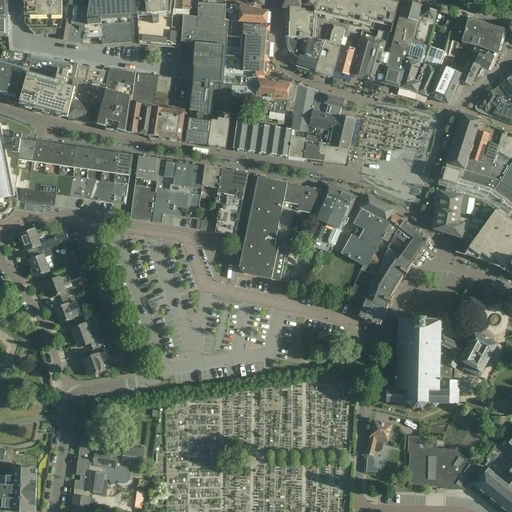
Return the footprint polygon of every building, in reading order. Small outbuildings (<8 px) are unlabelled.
[(59,35),(62,19),(61,0),(24,0),(24,2),(25,2),(25,24),(34,35),(59,35)] [(82,43),(88,0),(68,0),(65,19),(62,19),(59,35),(59,39),(58,39),(58,40),(82,43)] [(88,0),(82,43),(90,45),(90,44),(102,44),(102,45),(139,43),(136,0),(88,0)] [(178,49),(180,29),(172,28),(174,9),(175,9),(175,0),(136,0),(139,43),(139,45),(170,48),(178,49)] [(181,16),(185,16),(189,16),(197,18),(199,3),(198,3),(198,1),(190,0),(175,0),(175,9),(174,9),(172,28),(180,29),(181,16)] [(282,0),(282,8),(286,8),(317,11),(317,0),(282,0)] [(317,0),(317,11),(316,26),(333,30),(333,28),(344,31),(343,37),(360,41),(361,34),(367,35),(376,38),(378,31),(390,35),(390,33),(391,34),(399,1),(400,1),(400,0),(398,0),(317,0)] [(399,16),(417,21),(421,6),(421,5),(404,0),(399,16)] [(194,83),(189,119),(186,142),(210,146),(214,110),(215,106),(217,85),(248,87),(248,78),(266,79),(267,58),(269,59),(271,41),(269,41),(270,27),(267,26),(267,23),(224,21),(225,5),(199,3),(197,18),(189,16),(185,16),(183,43),(196,44),(194,67),(195,67),(194,83)] [(237,5),(225,5),(224,21),(267,23),(268,11),(256,10),(256,7),(237,6),(237,5)] [(410,46),(399,87),(418,92),(421,82),(414,80),(419,64),(420,64),(424,51),(425,51),(437,11),(421,6),(417,21),(410,46)] [(317,11),(286,8),(286,37),(325,40),(326,38),(330,40),(333,30),(316,26),(317,11)] [(417,21),(399,16),(392,44),(389,54),(382,83),(399,87),(410,46),(417,21)] [(468,20),(464,33),(462,43),(473,46),(480,48),(494,53),(498,54),(505,29),(468,20)] [(320,56),(315,72),(332,77),(333,71),(340,46),(343,47),(355,50),(355,47),(358,48),(360,41),(357,40),(343,37),(344,31),(333,28),(333,30),(330,40),(326,38),(325,40),(320,56)] [(438,45),(442,30),(436,29),(431,44),(438,45)] [(378,31),(376,38),(365,78),(375,81),(382,83),(389,54),(383,52),(385,46),(386,47),(390,35),(378,31)] [(365,78),(376,38),(367,35),(361,34),(360,41),(358,48),(355,47),(355,50),(354,53),(356,54),(351,73),(353,73),(352,76),(361,79),(362,77),(365,78)] [(320,56),(325,40),(286,37),(285,37),(285,38),(288,38),(288,41),(288,45),(289,47),(291,50),(293,53),(296,55),(298,56),(299,56),(299,54),(313,58),(314,54),(320,56)] [(340,46),(333,71),(352,76),(353,73),(351,73),(356,54),(354,53),(355,50),(340,46)] [(429,49),(426,48),(425,51),(424,51),(420,64),(419,64),(414,80),(421,82),(418,92),(428,95),(441,64),(443,59),(443,58),(444,55),(445,52),(430,46),(429,49)] [(471,50),(466,61),(467,61),(474,64),(471,72),(477,74),(480,67),(487,70),(488,70),(494,57),(493,56),(494,53),(480,48),(473,46),(471,50)] [(0,98),(0,99),(14,103),(19,85),(21,86),(28,55),(4,50),(2,60),(0,59),(0,98)] [(315,72),(320,56),(314,54),(313,58),(299,54),(299,56),(296,66),(315,72)] [(467,61),(466,61),(452,54),(449,62),(443,59),(441,64),(428,95),(448,104),(459,80),(467,61)] [(55,60),(28,55),(21,86),(19,85),(14,103),(25,106),(25,108),(32,110),(32,108),(43,111),(42,113),(49,115),(49,113),(68,117),(78,65),(78,64),(55,60)] [(474,64),(467,61),(459,80),(471,86),(477,74),(471,72),(474,64)] [(90,123),(96,124),(110,69),(104,69),(103,71),(78,65),(68,117),(90,123)] [(110,69),(96,124),(127,133),(127,132),(136,73),(110,69)] [(149,135),(158,76),(136,73),(127,132),(149,135)] [(511,75),(497,87),(493,90),(494,92),(495,91),(502,97),(503,98),(507,101),(511,103),(511,75)] [(172,78),(158,76),(149,135),(181,140),(187,102),(169,99),(172,78)] [(266,80),(266,79),(248,78),(248,87),(217,85),(215,106),(231,107),(232,98),(248,99),(264,101),(263,105),(270,106),(271,106),(274,99),(276,81),(266,80)] [(269,111),(269,112),(285,114),(286,111),(285,111),(290,83),(276,81),(274,99),(271,106),(270,106),(269,111)] [(286,111),(294,112),(298,85),(290,83),(285,111),(286,111)] [(314,109),(317,92),(317,91),(298,85),(294,112),(292,126),(291,130),(292,130),(308,133),(309,133),(311,126),(314,109)] [(495,91),(494,92),(492,93),(490,92),(489,93),(477,103),(475,104),(475,106),(475,109),(476,110),(478,111),(491,117),(498,107),(502,109),(507,101),(503,98),(502,97),(495,91)] [(317,92),(314,109),(339,116),(341,108),(342,108),(344,99),(328,95),(317,92)] [(511,124),(511,103),(507,101),(502,109),(498,107),(491,117),(511,124)] [(339,116),(314,109),(311,126),(330,131),(328,141),(331,142),(330,147),(349,150),(350,145),(355,147),(361,121),(356,120),(339,116)] [(231,113),(214,110),(210,146),(227,148),(231,113)] [(473,146),(480,123),(480,120),(463,114),(455,139),(456,139),(457,141),(473,146)] [(0,221),(3,221),(1,212),(3,211),(7,219),(8,218),(13,214),(16,209),(17,206),(17,205),(18,202),(25,203),(42,205),(49,206),(54,207),(56,195),(29,191),(15,189),(20,149),(21,142),(21,139),(28,140),(27,140),(27,136),(29,136),(31,135),(32,133),(31,131),(30,129),(28,128),(27,127),(21,124),(17,123),(14,121),(11,120),(5,118),(1,117),(0,116),(0,221)] [(289,157),(292,137),(292,130),(291,130),(292,126),(287,125),(287,129),(246,123),(247,121),(248,121),(248,118),(238,117),(233,149),(235,149),(236,148),(244,149),(244,150),(246,151),(246,150),(255,151),(255,152),(256,152),(257,151),(266,152),(266,154),(267,154),(268,153),(276,154),(276,155),(278,155),(279,154),(287,156),(287,157),(289,157)] [(484,124),(480,123),(473,146),(471,150),(483,154),(489,135),(481,132),(484,124)] [(330,131),(311,126),(309,133),(308,133),(307,144),(308,144),(328,147),(330,147),(331,142),(328,141),(330,131)] [(308,133),(292,130),(292,137),(289,157),(290,157),(290,156),(294,157),(294,158),(295,158),(296,157),(302,158),(302,159),(305,159),(308,144),(307,144),(308,133)] [(502,135),(499,146),(494,159),(506,166),(509,168),(509,170),(511,171),(511,134),(504,133),(503,133),(503,134),(502,134),(502,135)] [(20,149),(15,189),(29,191),(56,195),(126,204),(132,158),(133,155),(36,142),(28,140),(21,139),(21,142),(20,149)] [(456,139),(455,139),(447,165),(500,182),(511,188),(511,171),(509,170),(509,168),(506,166),(494,159),(485,157),(483,156),(483,154),(471,150),(473,146),(457,141),(456,139)] [(485,157),(494,159),(499,146),(490,143),(485,157)] [(328,147),(308,144),(305,159),(325,162),(346,165),(349,150),(330,147),(328,147)] [(156,187),(160,159),(139,156),(133,198),(130,219),(152,222),(154,208),(156,192),(156,187)] [(174,178),(176,161),(160,159),(156,187),(170,189),(171,184),(172,184),(173,178),(174,178)] [(197,219),(200,198),(205,166),(198,165),(176,161),(174,178),(173,178),(172,184),(171,184),(170,189),(156,187),(156,192),(154,208),(152,222),(162,224),(163,214),(197,219)] [(511,188),(500,182),(447,165),(446,168),(446,169),(445,172),(445,173),(445,174),(445,175),(446,176),(447,177),(447,178),(448,178),(449,178),(450,179),(449,183),(446,193),(464,195),(464,196),(470,198),(467,215),(470,215),(469,225),(476,226),(481,228),(470,246),(466,244),(462,251),(481,257),(493,262),(506,268),(509,264),(511,266),(511,267),(511,268),(511,188)] [(205,196),(216,198),(222,169),(205,166),(200,198),(205,199),(205,196)] [(216,202),(221,203),(242,207),(247,174),(222,169),(216,198),(216,202)] [(271,280),(278,247),(274,246),(287,183),(258,176),(245,239),(239,267),(239,268),(242,273),(242,274),(243,274),(243,275),(271,280)] [(274,246),(278,247),(286,248),(289,234),(293,215),(314,219),(319,196),(321,190),(287,183),(274,246)] [(324,197),(319,196),(314,219),(314,223),(315,224),(311,235),(317,238),(313,247),(330,252),(334,245),(349,210),(350,210),(355,197),(340,191),(329,186),(324,197)] [(460,240),(466,244),(470,246),(481,228),(476,226),(469,225),(470,215),(467,215),(470,198),(464,196),(464,195),(446,193),(440,192),(434,227),(435,230),(436,231),(461,238),(460,240)] [(366,267),(368,264),(374,253),(382,238),(383,239),(387,229),(391,225),(387,222),(392,212),(392,210),(392,208),(368,195),(361,207),(362,208),(353,224),(357,226),(353,236),(352,235),(342,253),(366,267)] [(242,207),(221,203),(218,218),(237,222),(239,214),(240,214),(242,207)] [(392,237),(404,221),(392,212),(387,222),(391,225),(387,229),(383,239),(388,241),(391,236),(392,237)] [(234,237),(237,222),(218,218),(215,232),(234,237)] [(202,220),(200,230),(209,231),(211,222),(202,220)] [(307,224),(298,220),(295,226),(304,230),(307,224)] [(418,231),(404,221),(392,237),(390,242),(389,244),(389,245),(380,263),(381,263),(397,274),(403,265),(399,263),(401,260),(399,258),(418,231)] [(38,253),(50,248),(67,242),(63,230),(56,232),(57,236),(40,242),(34,228),(20,234),(26,251),(36,247),(38,253)] [(397,274),(381,263),(362,303),(357,316),(380,326),(389,306),(393,296),(392,295),(403,277),(404,278),(410,269),(409,269),(429,240),(418,231),(399,258),(401,260),(399,263),(403,265),(397,274)] [(286,248),(278,247),(271,280),(280,282),(286,248)] [(50,248),(38,253),(39,256),(29,260),(35,276),(50,271),(45,257),(53,255),(50,248)] [(329,266),(333,254),(323,251),(320,263),(329,266)] [(374,253),(368,264),(376,267),(381,257),(374,253)] [(66,270),(78,266),(75,259),(64,264),(66,270)] [(78,266),(77,266),(66,270),(66,271),(61,273),(62,277),(60,277),(46,282),(52,298),(61,295),(62,300),(73,295),(76,294),(81,293),(78,287),(74,288),(71,281),(82,277),(78,266)] [(356,297),(359,287),(353,284),(349,295),(356,297)] [(77,302),(76,302),(73,295),(62,300),(64,305),(56,309),(61,323),(74,318),(82,315),(77,302)] [(115,307),(113,302),(102,306),(104,312),(115,308),(116,308),(115,307)] [(104,312),(107,320),(118,316),(116,308),(104,312)] [(92,344),(94,350),(114,342),(126,338),(118,316),(107,320),(101,322),(105,333),(102,334),(105,342),(99,344),(98,342),(94,344),(94,343),(92,344)] [(459,360),(466,346),(464,345),(463,346),(441,334),(441,331),(442,330),(442,328),(441,328),(441,322),(442,322),(442,321),(442,320),(441,320),(441,319),(438,319),(430,319),(426,319),(426,317),(422,317),(413,317),(413,319),(409,319),(400,319),(398,319),(397,320),(397,321),(398,321),(398,328),(396,328),(396,329),(398,330),(397,340),(396,340),(396,354),(397,354),(397,364),(390,364),(390,389),(386,389),(386,402),(397,402),(397,403),(400,406),(404,407),(408,403),(412,408),(412,409),(413,410),(414,409),(420,409),(421,410),(423,409),(422,408),(427,404),(430,407),(435,407),(438,404),(438,403),(458,403),(459,380),(454,380),(454,368),(459,360)] [(87,323),(72,329),(78,345),(84,343),(85,345),(91,343),(92,344),(94,343),(94,344),(98,342),(99,344),(105,342),(102,334),(92,338),(87,323)] [(473,331),(466,346),(459,360),(466,364),(464,368),(479,377),(481,372),(482,373),(497,344),(473,331)] [(331,336),(319,332),(317,339),(329,343),(331,336)] [(116,349),(114,342),(94,350),(95,355),(83,359),(86,367),(89,375),(105,369),(108,365),(111,360),(119,357),(116,349)] [(392,425),(373,420),(365,454),(373,456),(374,452),(379,453),(382,450),(384,443),(387,444),(392,425)] [(88,433),(82,431),(76,475),(80,475),(80,480),(75,480),(74,489),(73,495),(70,511),(87,511),(90,511),(93,511),(95,509),(96,506),(96,503),(95,500),(92,498),(88,498),(89,492),(94,493),(94,496),(106,497),(108,481),(110,481),(110,483),(112,485),(118,481),(119,483),(121,484),(123,484),(127,484),(128,482),(131,479),(131,476),(130,473),(128,472),(129,465),(141,466),(143,450),(124,447),(124,448),(117,447),(117,444),(103,442),(101,450),(95,449),(94,458),(92,458),(90,457),(98,433),(88,433)] [(419,437),(408,436),(408,453),(409,453),(409,484),(409,485),(428,486),(431,486),(443,486),(445,488),(448,489),(449,490),(465,490),(476,475),(478,472),(481,468),(480,467),(471,461),(454,449),(443,449),(419,449),(419,437)] [(511,478),(507,485),(493,473),(494,473),(488,468),(485,472),(484,472),(474,484),(491,498),(490,499),(495,502),(495,501),(502,507),(501,508),(505,511),(506,510),(508,511),(511,511),(511,437),(511,439),(508,443),(511,446),(511,478)] [(16,451),(15,451),(15,454),(0,453),(0,511),(11,511),(12,511),(21,511),(28,511),(29,511),(28,511),(35,511),(37,474),(37,455),(25,455),(25,452),(16,451)] [(145,486),(137,485),(134,507),(142,508),(145,486)]
